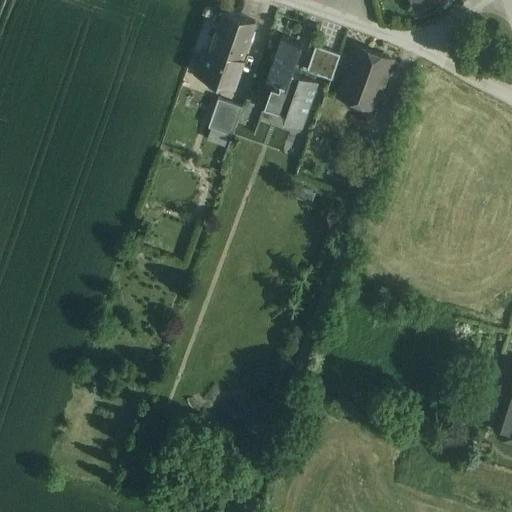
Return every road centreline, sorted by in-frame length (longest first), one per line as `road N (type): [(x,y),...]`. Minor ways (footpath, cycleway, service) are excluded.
road 1 (track): [(413,47),(248,511)]
road 2 (residential): [(511,95),(374,29),(289,0)]
